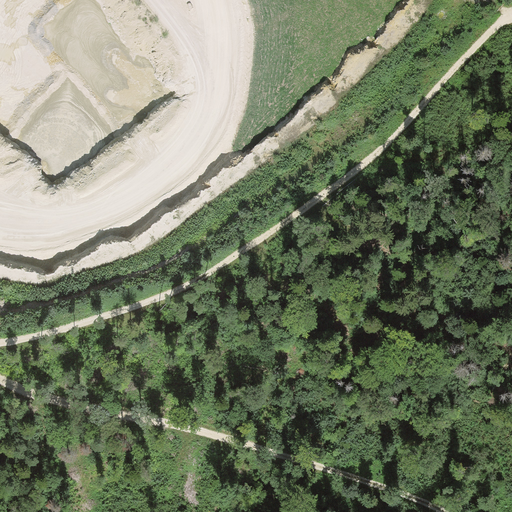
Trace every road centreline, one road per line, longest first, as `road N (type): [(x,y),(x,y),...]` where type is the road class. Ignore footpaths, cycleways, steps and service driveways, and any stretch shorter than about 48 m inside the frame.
road 1 (track): [(0,342),(55,331),(267,248),(511,1)]
road 2 (track): [(0,377),(72,405),(282,454),(446,511)]
